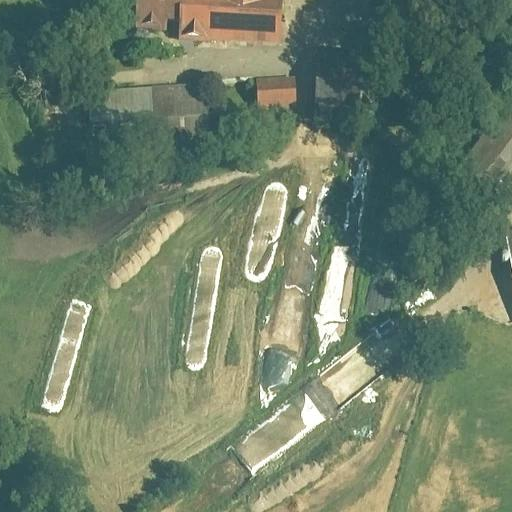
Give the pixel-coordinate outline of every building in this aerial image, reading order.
[(285,0),(127,0),(126,30),(182,34),(182,39),(283,46),(285,0)] [(309,59),(307,125),(371,127),(374,61),(309,59)] [(247,87),(249,116),(290,113),(289,85),(247,87)] [(83,93),(85,132),(141,130),(139,90),(83,93)] [(511,99),(463,165),(502,194),(511,181),(511,99)] [(142,131),(145,167),(201,162),(198,126),(142,131)] [(295,228),(280,298),(306,303),(321,234),(295,228)] [(511,234),(498,237),(511,321),(511,234)]
